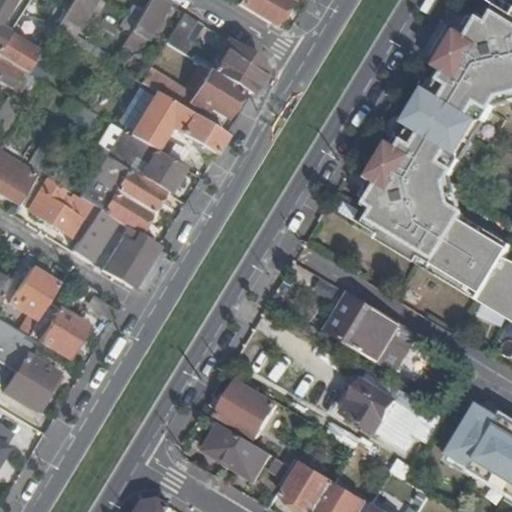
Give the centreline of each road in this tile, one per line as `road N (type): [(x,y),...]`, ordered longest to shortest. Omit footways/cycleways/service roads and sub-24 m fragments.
road 1 (secondary): [(136,455),(412,0)]
road 2 (secondary): [(304,69),(153,322)]
road 3 (unknown): [(271,232),(511,377)]
road 4 (secondary): [(153,322),(38,511)]
road 5 (residential): [(153,322),(0,230)]
road 6 (residential): [(189,0),(304,69)]
